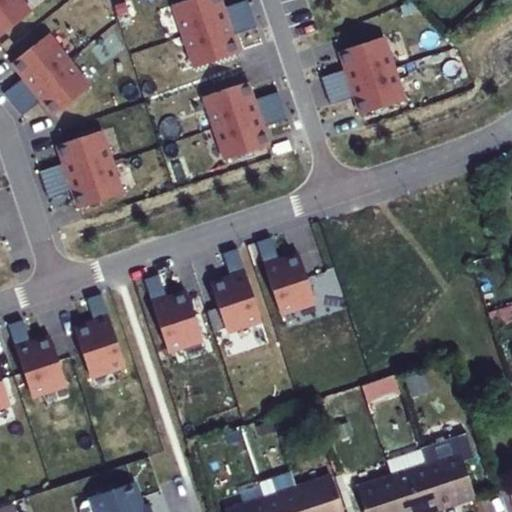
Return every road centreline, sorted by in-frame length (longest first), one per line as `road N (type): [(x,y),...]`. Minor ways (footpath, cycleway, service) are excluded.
road 1 (residential): [(55,284),(337,192)]
road 2 (residential): [(272,0),(337,192)]
road 3 (residential): [(337,192),(511,129)]
road 4 (residential): [(0,121),(55,284)]
